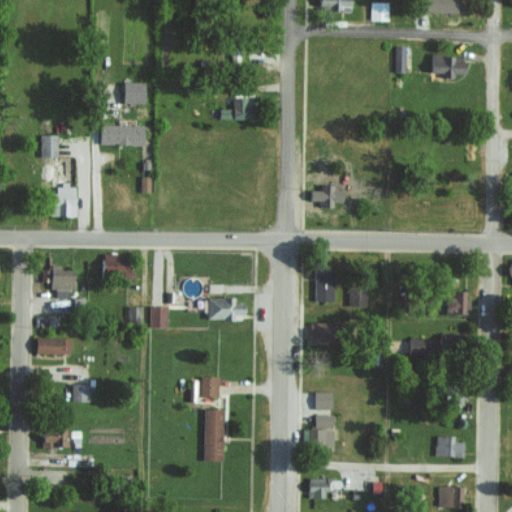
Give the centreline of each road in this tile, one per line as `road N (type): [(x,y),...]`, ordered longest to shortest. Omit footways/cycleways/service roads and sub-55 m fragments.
road 1 (secondary): [(511,245),(0,236)]
road 2 (residential): [(487,511),(495,0)]
road 3 (residential): [(17,511),(21,237)]
road 4 (tertiary): [(281,511),(284,241)]
road 5 (residential): [(284,241),(288,0)]
road 6 (residential): [(511,31),(288,32)]
